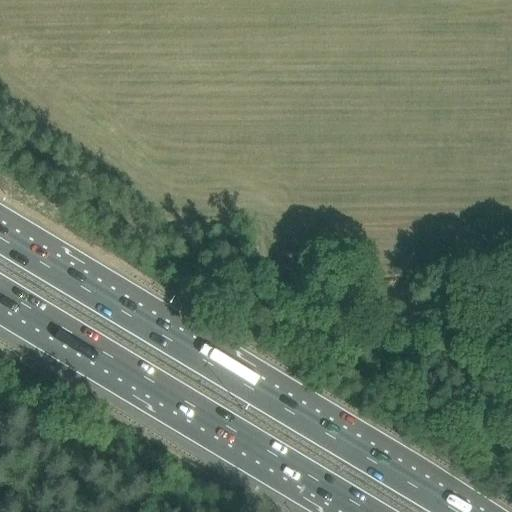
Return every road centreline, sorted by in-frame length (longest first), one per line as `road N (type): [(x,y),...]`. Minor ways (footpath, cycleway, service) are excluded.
road 1 (motorway): [(457,511),(0,236)]
road 2 (motorway): [(0,292),(362,511)]
